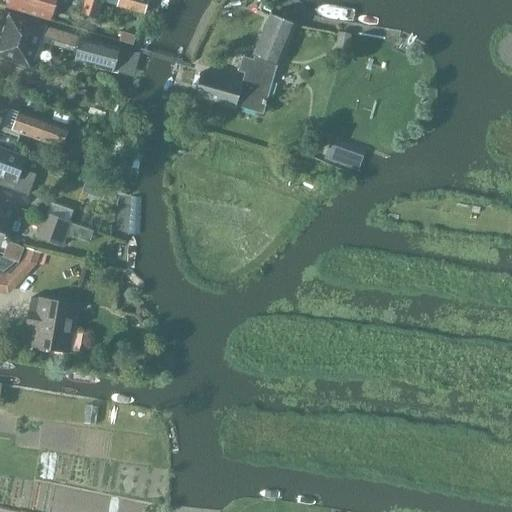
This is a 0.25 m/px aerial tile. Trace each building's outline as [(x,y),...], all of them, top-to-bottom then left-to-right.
[(103,3),(92,0),(9,0),(9,3),(11,8),(51,21),(55,6),(98,19),(103,3)] [(145,15),(148,0),(106,0),(106,3),(145,15)] [(0,57),(31,69),(46,27),(9,14),(0,40),(0,57)] [(279,67),(297,25),(271,15),(254,57),(254,60),(243,57),(238,72),(245,74),(242,84),(202,73),(192,107),(208,111),(210,101),(235,108),(236,107),(263,115),(277,66),(279,67)] [(122,33),(119,42),(132,46),(135,37),(122,33)] [(340,34),(338,44),(350,46),(352,36),(340,34)] [(112,72),(118,49),(79,39),(73,62),(112,72)] [(20,113),(9,109),(0,106),(0,146),(14,152),(21,133),(61,148),(68,129),(44,120),(48,108),(33,103),(28,114),(20,111),(20,113)] [(324,160),(358,172),(365,152),(332,140),(324,160)] [(37,175),(21,169),(25,158),(0,148),(0,175),(2,176),(0,180),(0,186),(28,197),(37,175)] [(142,199),(130,198),(129,236),(140,236),(142,199)] [(71,224),(46,214),(38,237),(62,246),(71,224)] [(19,285),(37,265),(41,254),(27,250),(23,259),(8,275),(19,285)] [(0,256),(0,270),(4,271),(15,262),(0,256)] [(68,353),(76,305),(31,298),(29,314),(38,316),(33,347),(68,353)]
